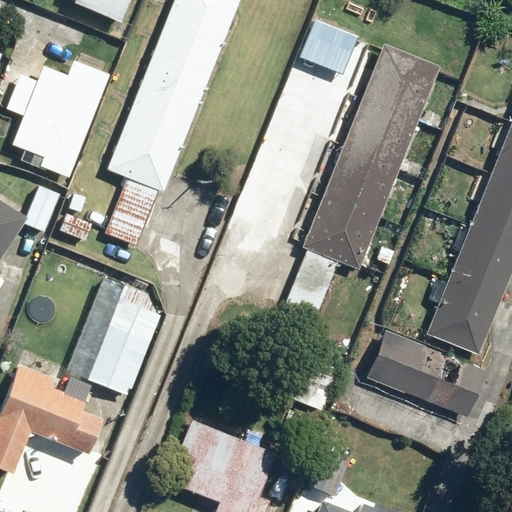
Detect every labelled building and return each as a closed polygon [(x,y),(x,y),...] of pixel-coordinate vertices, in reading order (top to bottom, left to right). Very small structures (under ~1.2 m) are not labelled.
[(128,0),(57,0),(55,5),(115,31),(128,0)] [(172,0),(104,170),(122,177),(99,234),(135,249),(236,0),(172,0)] [(437,66),(368,38),(312,179),(322,183),(296,247),(300,249),(276,310),(310,324),(334,264),(352,271),(370,227),(390,235),(400,208),(383,201),(389,184),(412,193),(423,164),(401,156),(412,127),(431,134),(440,111),(422,104),(437,66)] [(61,180),(103,70),(66,56),(59,74),(39,66),(33,82),(15,75),(3,107),(24,115),(12,145),(20,149),(15,162),(61,180)] [(511,117),(510,116),(489,171),(511,179),(511,117)] [(511,179),(489,171),(468,225),(511,242),(511,179)] [(56,194),(35,186),(20,225),(42,233),(56,194)] [(0,249),(21,216),(0,203),(0,249)] [(89,222),(61,211),(53,231),(81,242),(89,222)] [(511,268),(511,242),(468,225),(446,280),(500,300),(511,268)] [(97,312),(108,317),(83,382),(120,396),(141,341),(146,343),(157,316),(147,293),(112,278),(97,312)] [(500,300),(446,280),(425,334),(478,355),(500,300)] [(485,369),(379,326),(360,374),(465,417),(485,369)] [(336,369),(302,356),(286,398),(320,411),(336,369)] [(87,387),(17,358),(0,399),(0,472),(6,475),(25,429),(81,452),(95,418),(77,410),(87,387)] [(258,447),(262,435),(245,428),(241,440),(186,418),(172,454),(190,461),(178,490),(215,505),(212,511),(257,511),(264,495),(256,492),(272,452),(258,447)] [(344,466),(321,455),(306,486),(329,497),(344,466)] [(351,511),(318,498),(312,511),(374,511),(376,507),(357,499),(351,511)]
